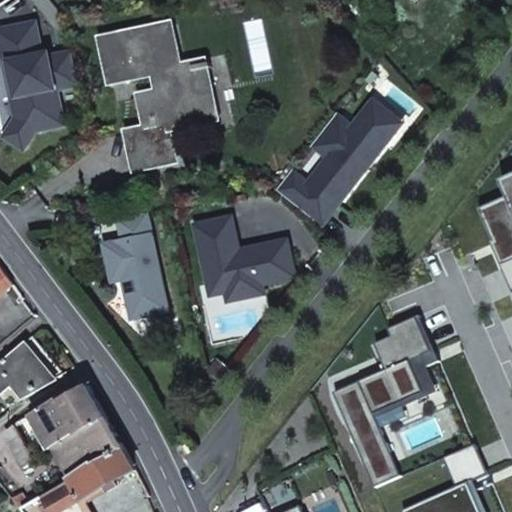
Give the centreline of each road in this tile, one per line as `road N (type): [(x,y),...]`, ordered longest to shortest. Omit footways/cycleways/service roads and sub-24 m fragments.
road 1 (residential): [(179,495),(511,105)]
road 2 (tertiary): [(179,495),(5,237)]
road 3 (residential): [(458,297),(511,416)]
